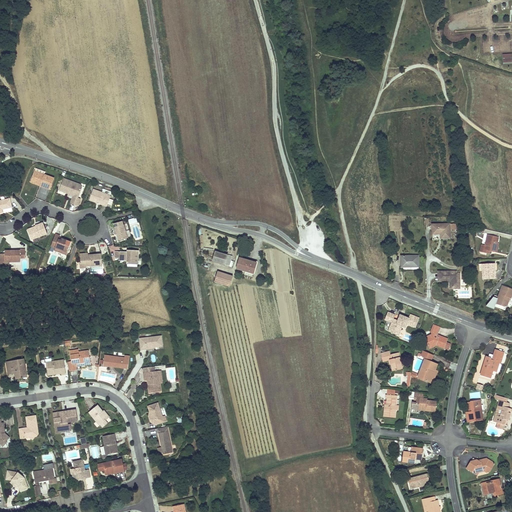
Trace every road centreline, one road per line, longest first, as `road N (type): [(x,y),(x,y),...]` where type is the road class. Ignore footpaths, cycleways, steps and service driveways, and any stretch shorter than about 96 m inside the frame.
road 1 (unclassified): [(0,141),(211,221)]
road 2 (unclassified): [(311,257),(511,336)]
road 3 (residential): [(144,480),(130,415),(112,396),(89,389),(0,402)]
road 4 (residential): [(144,480),(0,511)]
